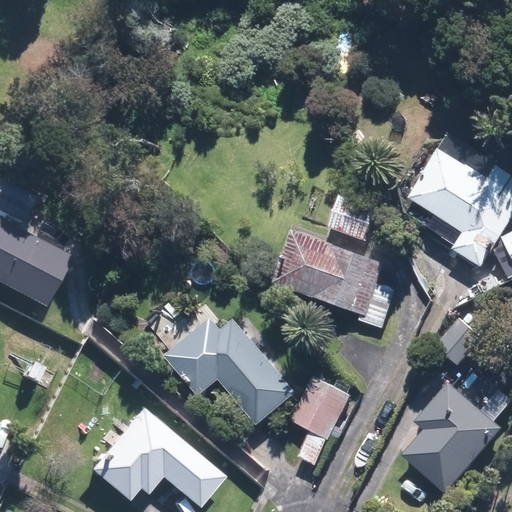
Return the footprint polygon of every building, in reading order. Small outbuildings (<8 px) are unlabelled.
[(485,175),(437,146),(406,196),(460,229),(448,249),(479,268),(511,213),(511,169),(495,159),(485,175)] [(33,196),(0,179),(0,211),(21,222),(33,196)] [(340,196),(329,227),(369,241),(380,209),(340,196)] [(69,256),(0,221),(0,285),(43,307),(69,256)] [(386,261),(295,230),(276,284),(366,314),(363,321),(386,329),(399,290),(379,283),(386,261)] [(511,230),(500,236),(511,263),(511,230)] [(239,318),(226,329),(216,318),(169,356),(202,396),(223,379),(261,425),(300,393),(239,318)] [(462,366),(485,336),(463,319),(440,349),(462,366)] [(318,377),(294,421),(329,439),(353,395),(318,377)] [(506,430),(453,383),(418,421),(428,430),(404,456),(447,495),(506,430)] [(195,507),(222,475),(137,406),(86,469),(125,501),(136,487),(143,493),(157,476),(195,507)] [(311,433),(300,457),(317,464),(328,441),(311,433)] [(219,485),(201,508),(206,511),(217,511),(231,495),(219,485)]
